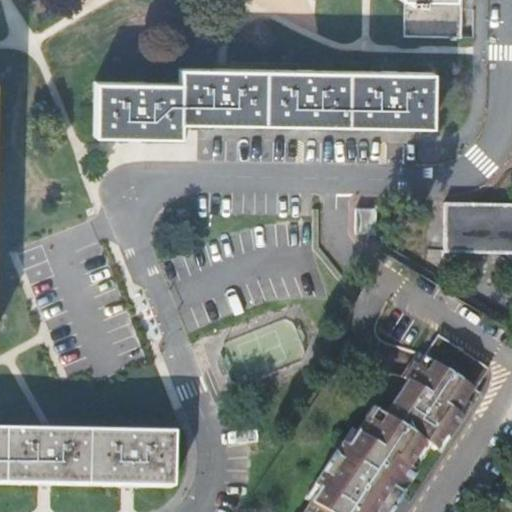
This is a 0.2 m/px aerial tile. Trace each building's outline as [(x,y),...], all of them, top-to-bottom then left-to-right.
[(398,0),(398,32),(453,35),(453,0),(398,0)] [(172,77),(87,74),(85,126),(170,130),(171,116),(422,123),(424,71),(173,62),(172,77)] [(511,202),(436,200),(435,248),(511,250),(511,202)] [(379,235),(379,209),(359,209),(359,234),(379,235)] [(487,369),(436,335),(383,415),(376,409),(369,419),(365,416),(365,417),(355,431),(346,444),(341,441),(312,484),(317,488),(308,502),(301,511),(380,511),(394,492),(398,495),(415,470),(412,469),(407,465),(422,442),(428,446),(433,450),(442,436),(446,439),(447,438),(461,417),(457,414),(474,389),(487,369)] [(479,393),(474,389),(457,414),(461,417),(462,417),(479,393)] [(364,416),(365,417),(365,416),(369,419),(376,409),(370,406),(364,416)] [(350,427),(341,441),(346,444),(355,431),(350,427)] [(0,482),(163,487),(165,434),(0,428),(0,482)] [(448,439),(447,438),(446,439),(442,436),(433,450),(439,453),(448,439)] [(412,469),(428,446),(422,442),(407,465),(412,469)] [(303,498),(308,502),(317,488),(312,484),(303,498)]
